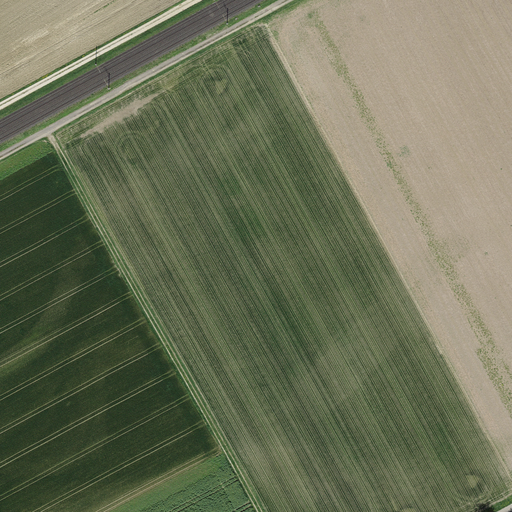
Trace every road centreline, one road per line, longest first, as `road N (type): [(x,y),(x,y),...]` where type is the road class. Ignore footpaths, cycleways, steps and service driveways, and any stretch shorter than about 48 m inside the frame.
road 1 (track): [(48,130),(260,511)]
road 2 (track): [(286,0),(0,156)]
road 3 (track): [(0,107),(197,0)]
